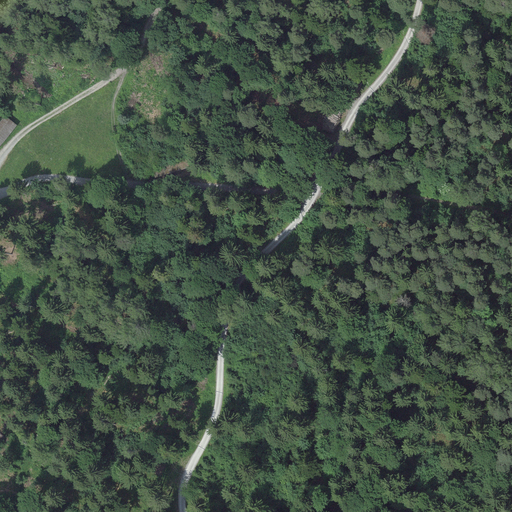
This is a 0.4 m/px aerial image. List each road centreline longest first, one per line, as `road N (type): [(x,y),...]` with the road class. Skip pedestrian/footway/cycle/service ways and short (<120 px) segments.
road 1 (track): [(420,0),(404,48),(350,121),(309,205),(233,289),(215,418),(185,486),(183,511)]
road 2 (track): [(145,182),(375,190),(511,215)]
road 3 (track): [(163,0),(115,73),(24,125),(0,153)]
road 4 (track): [(145,182),(41,175),(0,193)]
road 5 (track): [(115,73),(120,157),(145,182)]
